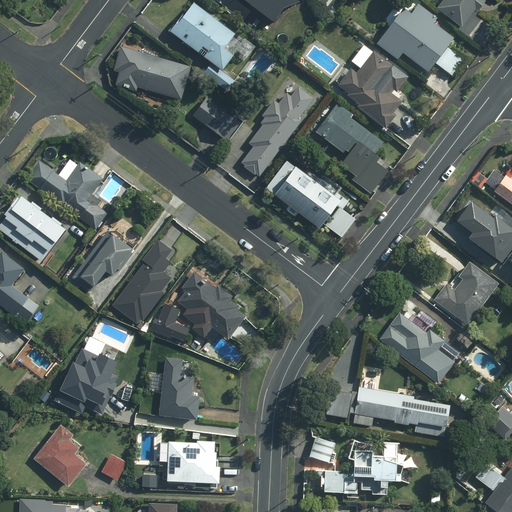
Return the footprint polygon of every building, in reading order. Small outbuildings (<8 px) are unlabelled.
[(222,0),(246,17),(255,4),(274,18),(284,5),(298,0),(222,0)] [(339,0),(318,0),(331,10),(339,0)] [(441,16),(419,0),(412,0),(380,42),(402,59),(408,51),(432,70),(458,36),(438,20),(441,16)] [(445,0),(441,6),(466,25),(479,8),(482,10),(490,0),(489,0),(445,0)] [(239,32),(198,1),(176,31),(226,68),(237,53),(228,47),(239,32)] [(498,29),(485,19),(471,37),(484,47),(498,29)] [(195,65),(123,45),(116,70),(123,72),(119,84),(140,90),(141,85),(185,98),(195,65)] [(397,111),(406,99),(395,91),(398,87),(402,90),(413,76),(377,49),(360,71),(354,67),(341,84),(363,100),(361,104),(391,126),(400,113),(397,111)] [(215,63),(207,73),(229,90),(237,80),(215,63)] [(295,95),(290,92),(283,102),(277,98),(260,121),(265,125),(253,141),(257,145),(245,162),(262,175),(304,118),(301,116),(316,97),(301,86),(295,95)] [(243,121),(210,98),(197,116),(230,139),(243,121)] [(355,114),(340,103),(319,131),(335,142),(337,139),(370,163),(386,140),(353,116),(355,114)] [(103,198),(94,192),(106,175),(83,159),(69,179),(41,159),(28,178),(98,227),(109,211),(99,204),(103,198)] [(355,215),(289,162),(267,189),(320,232),(326,224),(339,234),(355,215)] [(496,189),(511,199),(511,175),(508,173),(496,189)] [(25,190),(0,225),(47,259),(72,223),(25,190)] [(472,202),(456,222),(471,233),(467,237),(501,262),(511,247),(511,216),(507,222),(496,215),(494,218),(472,202)] [(116,230),(115,232),(111,229),(74,276),(92,289),(110,266),(117,271),(137,245),(116,230)] [(143,260),(146,262),(115,304),(139,322),(143,317),(146,319),(166,292),(163,289),(173,275),(164,268),(177,250),(160,238),(143,260)] [(26,265),(4,250),(0,255),(0,300),(20,314),(32,296),(14,283),(26,265)] [(457,287),(449,281),(436,298),(471,323),(502,280),(473,259),(463,273),(466,275),(457,287)] [(234,293),(221,283),(218,286),(196,270),(184,286),(188,289),(180,300),(190,307),(186,313),(198,322),(195,327),(206,335),(214,324),(232,336),(249,313),(240,306),(241,303),(232,297),(234,293)] [(182,308),(167,302),(161,316),(157,314),(153,327),(157,328),(156,330),(172,335),(172,334),(187,339),(192,327),(177,322),(182,308)] [(402,310),(382,337),(442,380),(458,358),(442,347),(449,338),(433,327),(430,330),(402,310)] [(74,358),(56,397),(82,408),(85,401),(101,408),(119,371),(114,369),(119,358),(99,349),(98,352),(83,346),(77,359),(74,358)] [(168,355),(162,413),(201,417),(203,394),(194,393),(196,375),(183,374),(185,357),(168,355)] [(375,423),(377,414),(399,417),(399,419),(411,422),(411,419),(419,420),(418,430),(447,435),(453,402),(417,396),(417,394),(362,385),(361,392),(333,387),(329,411),(351,415),(352,410),(358,411),(356,420),(375,423)] [(511,411),(505,404),(488,422),(506,440),(511,433),(511,411)] [(64,421),(37,456),(72,484),(90,460),(77,450),(82,444),(73,437),(78,432),(64,421)] [(172,438),(171,478),(223,479),(224,463),(221,463),(221,448),(218,448),(219,438),(172,438)] [(358,470),(328,469),(327,490),(391,493),(392,476),(400,476),(402,441),(391,441),(390,453),(375,453),(375,449),(359,448),(358,470)] [(128,463),(112,453),(102,470),(119,479),(128,463)] [(511,511),(511,468),(507,475),(488,462),(478,475),(497,489),(489,500),(505,511),(511,511)] [(468,472),(457,464),(451,473),(461,481),(468,472)] [(80,511),(81,508),(79,508),(80,502),(60,501),(60,496),(23,494),(21,511),(80,511)] [(179,511),(180,501),(152,501),(151,511),(179,511)]
